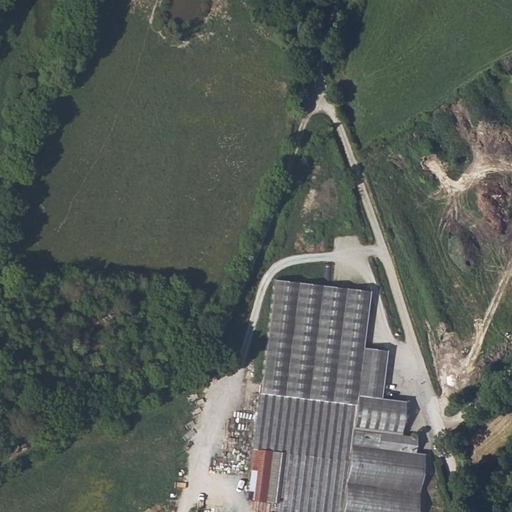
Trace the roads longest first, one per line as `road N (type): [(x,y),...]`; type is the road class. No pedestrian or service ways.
road 1 (track): [(322,76),(257,253),(211,343),(191,365),(0,462)]
road 2 (unclassified): [(466,511),(322,76)]
